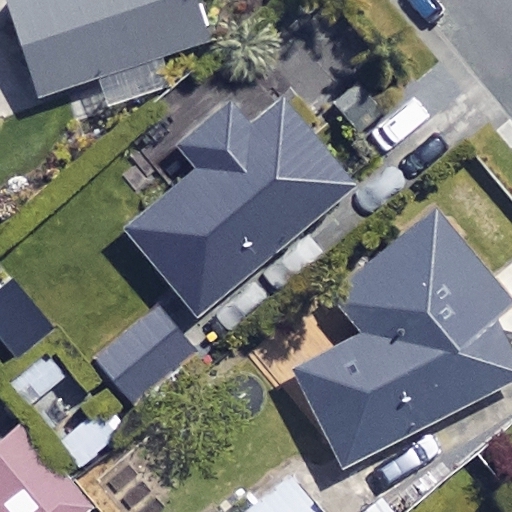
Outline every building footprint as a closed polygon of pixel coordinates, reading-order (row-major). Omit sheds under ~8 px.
[(208,39),(192,0),(21,0),(11,4),(49,100),(208,39)] [(359,187),(289,104),(254,133),(234,109),(186,149),(202,169),(128,231),(201,319),(359,187)] [(511,385),(511,364),(468,279),(294,369),(346,471),(511,385)] [(65,347),(16,285),(0,297),(0,338),(29,375),(65,347)] [(197,353),(162,311),(97,365),(133,407),(197,353)] [(122,439),(89,407),(54,443),(87,475),(122,439)] [(314,511),(287,480),(249,511),(314,511)]
